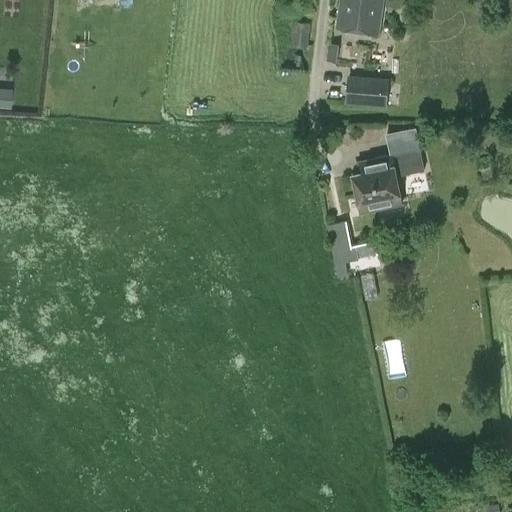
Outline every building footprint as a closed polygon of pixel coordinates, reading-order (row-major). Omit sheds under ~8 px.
[(341,0),(338,25),(379,31),(383,0),(341,0)] [(294,20),(291,43),(308,45),(311,22),(294,20)] [(389,78),(348,74),(346,103),(387,106),(389,78)] [(11,90),(3,89),(0,88),(0,105),(9,106),(11,90)] [(355,173),(362,210),(403,202),(398,175),(426,169),(421,147),(375,156),(378,168),(355,173)] [(347,221),(327,224),(337,277),(348,275),(345,262),(359,259),(359,258),(378,254),(375,240),(351,245),(347,221)] [(403,338),(386,338),(387,368),(404,367),(403,338)] [(501,511),(500,503),(471,508),(472,511),(501,511)]
